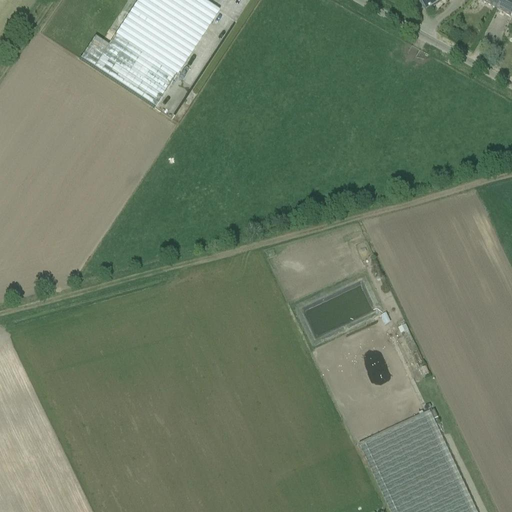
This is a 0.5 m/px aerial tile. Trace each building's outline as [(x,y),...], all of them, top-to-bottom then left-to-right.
[(95,39),(80,61),(155,109),(218,12),(199,0),(139,0),(108,48),(95,39)] [(442,0),(444,0),(417,0),(426,12),(427,12),(426,11),(431,7),(432,8),(438,5),(437,4),(442,0)] [(511,0),(476,0),(507,17),(511,6),(511,0)] [(404,327),(402,328),(398,329),(401,335),(408,331),(406,326),(405,326),(404,327)] [(388,511),(476,511),(430,413),(358,446),(388,511)]
